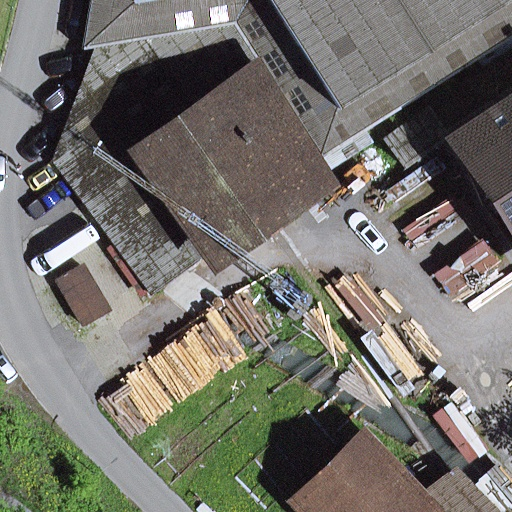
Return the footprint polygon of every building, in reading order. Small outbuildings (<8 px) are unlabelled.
[(94,0),(85,47),(82,50),(97,48),(231,26),(248,52),(317,161),(511,36),(511,1),(511,0),(94,0)] [(55,158),(148,286),(201,249),(129,136),(248,52),(231,26),(97,48),(55,158)] [(129,136),(201,249),(207,258),(326,174),(317,161),(248,52),(129,136)] [(405,166),(447,139),(511,97),(511,53),(483,72),(481,69),(385,139),(405,166)] [(511,97),(447,139),(486,199),(511,239),(511,97)] [(511,255),(511,239),(486,199),(478,204),(511,255)] [(82,267),(55,282),(82,325),(107,311),(82,267)] [(308,511),(426,511),(360,442),(299,502),(308,511)] [(494,511),(457,471),(425,497),(440,511),(494,511)]
